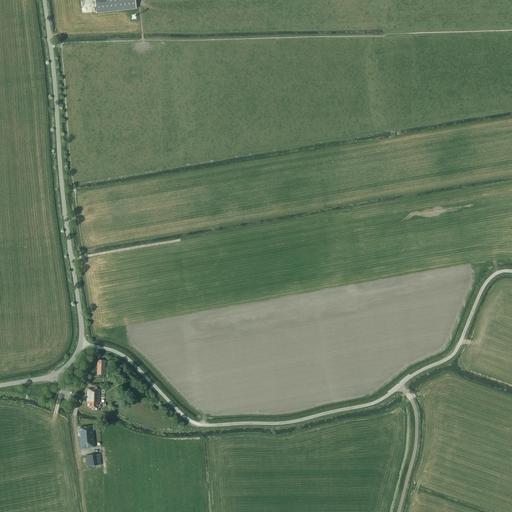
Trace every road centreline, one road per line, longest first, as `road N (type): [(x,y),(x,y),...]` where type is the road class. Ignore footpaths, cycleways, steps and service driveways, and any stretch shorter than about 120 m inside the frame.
road 1 (unclassified): [(80,344),(126,358),(198,424),(299,420),(378,400),(444,360),(489,278),(511,271)]
road 2 (unclassified): [(80,344),(44,0)]
